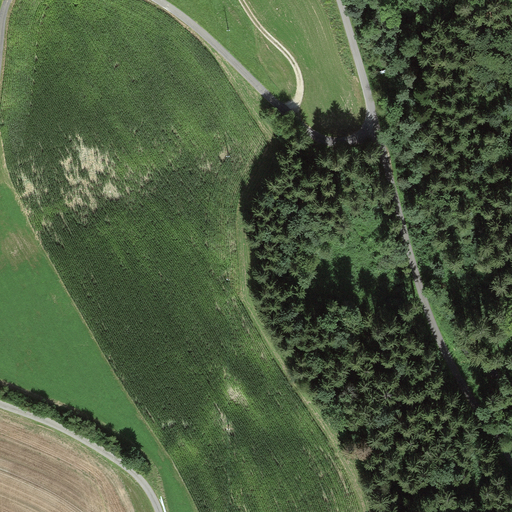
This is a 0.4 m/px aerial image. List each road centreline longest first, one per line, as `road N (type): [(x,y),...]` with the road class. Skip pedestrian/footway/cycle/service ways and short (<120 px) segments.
road 1 (unclassified): [(371,120),(431,309),(511,448)]
road 2 (unclassified): [(371,120),(346,140),(318,137),(154,0)]
road 3 (track): [(237,0),(293,72),(284,108)]
road 4 (unclassified): [(339,0),(371,120)]
